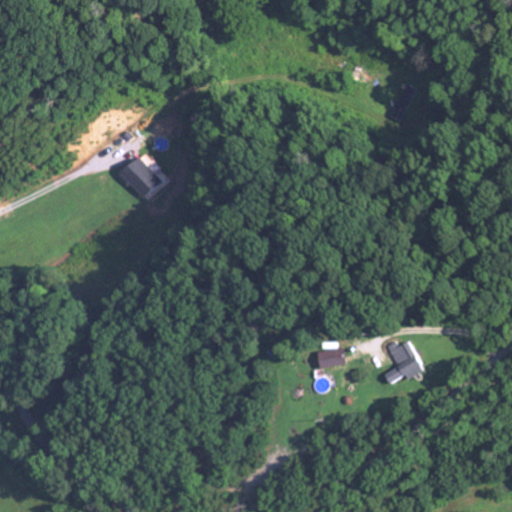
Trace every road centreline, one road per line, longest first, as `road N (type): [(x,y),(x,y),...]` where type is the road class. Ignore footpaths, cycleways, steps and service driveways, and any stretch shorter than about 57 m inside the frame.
road 1 (residential): [(326,511),(361,492),(511,343)]
road 2 (residential): [(132,511),(43,437),(0,309)]
